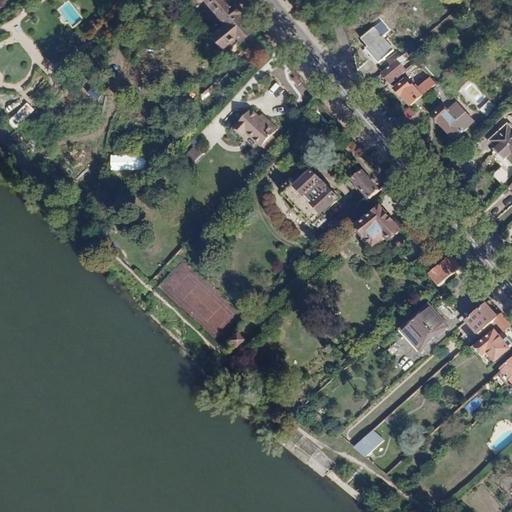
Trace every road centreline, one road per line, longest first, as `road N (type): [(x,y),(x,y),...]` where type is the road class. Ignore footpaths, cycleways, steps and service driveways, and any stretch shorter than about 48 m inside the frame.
road 1 (track): [(416,511),(351,461),(301,435),(0,128)]
road 2 (primary): [(317,59),(511,287)]
